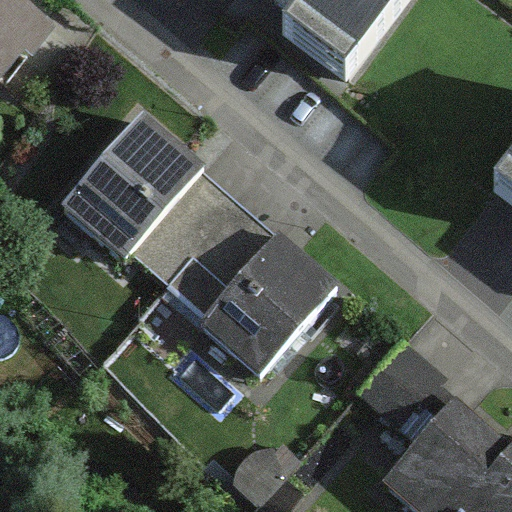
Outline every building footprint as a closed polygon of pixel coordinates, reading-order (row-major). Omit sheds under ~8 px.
[(399,0),(243,0),(345,74),(399,0)] [(0,82),(39,33),(0,2),(0,82)] [(173,288),(240,211),(144,127),(70,211),(128,262),(135,255),(173,288)] [(511,164),(495,186),(511,199),(511,164)] [(259,376),(333,292),(240,211),(173,288),(211,322),(205,329),(259,376)] [(511,511),(511,465),(404,363),(364,405),(422,459),(374,509),(377,511),(511,511)]
